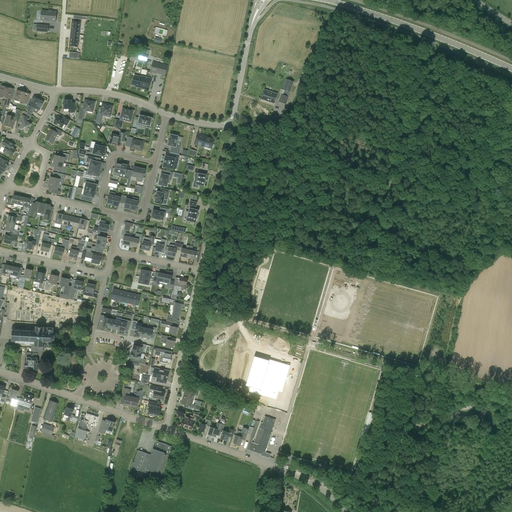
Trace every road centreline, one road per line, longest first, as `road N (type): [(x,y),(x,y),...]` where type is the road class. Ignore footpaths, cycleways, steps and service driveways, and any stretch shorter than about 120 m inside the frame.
road 1 (unclassified): [(345,511),(308,481),(165,429)]
road 2 (tertiary): [(324,0),(511,68)]
road 3 (unclassified): [(165,429),(0,371)]
road 4 (unclassified): [(165,429),(199,270)]
road 5 (unclassified): [(199,270),(230,124)]
